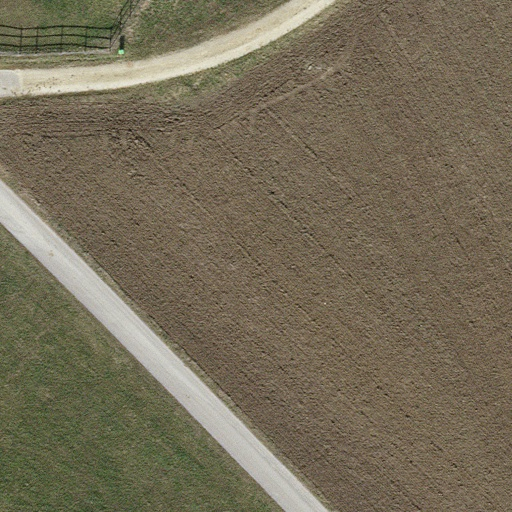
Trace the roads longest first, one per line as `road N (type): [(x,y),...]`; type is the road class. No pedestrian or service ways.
road 1 (track): [(312,511),(0,192)]
road 2 (track): [(320,0),(243,42),(176,65),(0,83)]
